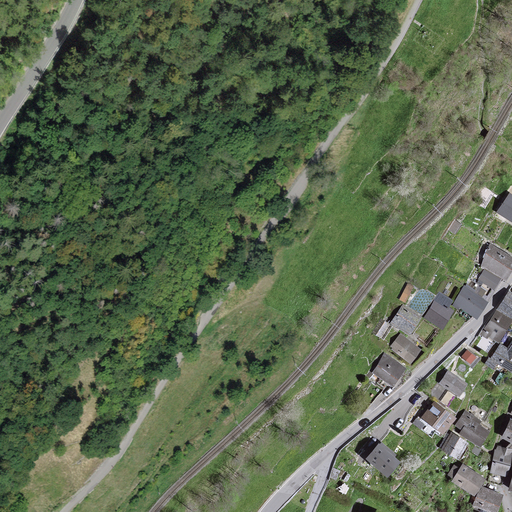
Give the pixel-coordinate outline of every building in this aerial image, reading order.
[(511,197),(500,212),(511,219),(511,197)] [(511,264),(511,259),(492,247),(482,265),(504,278),(511,264)] [(498,277),(485,269),(480,277),(493,285),(498,277)] [(472,291),(466,287),(455,302),(461,307),(462,306),(476,316),(486,302),(471,292),(472,291)] [(511,317),(511,295),(509,293),(499,309),(511,318),(511,317)] [(451,301),(439,294),(426,317),(443,327),(453,311),(447,308),(451,301)] [(419,318),(402,306),(392,321),(409,333),(419,318)] [(511,320),(497,311),(484,331),(499,340),(511,320)] [(420,349),(401,335),(391,348),(410,362),(420,349)] [(511,343),(508,350),(501,345),(493,357),(511,369),(511,343)] [(475,357),(468,350),(463,356),(470,362),(475,357)] [(405,368),(384,354),(374,369),(394,383),(405,368)] [(496,363),(489,358),(486,363),(493,368),(496,363)] [(466,383),(446,371),(440,382),(459,394),(466,383)] [(454,418),(434,403),(423,416),(443,432),(454,418)] [(472,417),(464,412),(456,425),(463,429),(460,433),(479,445),(487,432),(470,421),(472,417)] [(511,420),(502,436),(511,440),(511,420)] [(467,443),(449,432),(441,447),(459,457),(467,443)] [(397,461),(378,445),(367,458),(386,474),(397,461)] [(511,451),(496,448),(491,472),(505,475),(511,451)] [(483,478),(462,465),(459,469),(454,466),(450,474),(454,477),(452,480),(474,494),(483,478)] [(496,511),(502,496),(482,488),(476,505),(496,511)]
